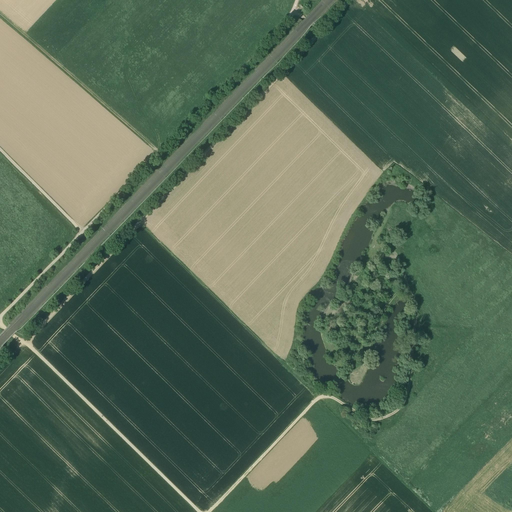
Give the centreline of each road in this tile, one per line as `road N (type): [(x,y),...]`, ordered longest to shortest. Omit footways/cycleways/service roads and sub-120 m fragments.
road 1 (track): [(358,0),(29,346)]
road 2 (track): [(0,322),(282,26),(297,0)]
road 3 (track): [(215,511),(320,402),(336,400),(379,422),(403,412),(420,308),(401,262),(371,256)]
road 4 (track): [(142,226),(435,511)]
road 5 (track): [(198,511),(29,346),(0,329)]
road 6 (track): [(158,154),(0,15)]
road 7 (track): [(0,150),(86,235)]
